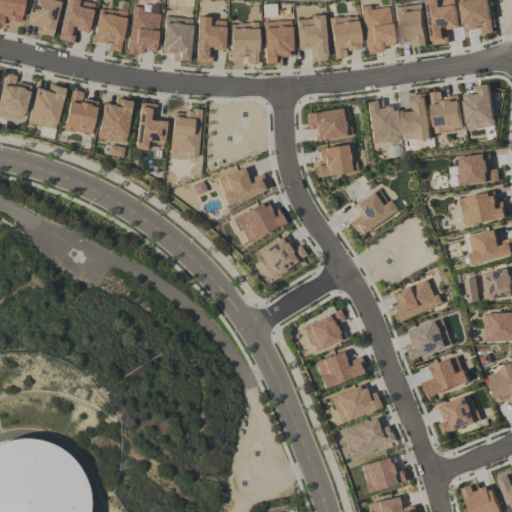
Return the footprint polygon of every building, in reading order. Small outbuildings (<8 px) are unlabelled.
[(4,19),(21,22),(23,0),(0,0),(0,25),(3,26),(4,19)] [(30,0),(25,24),(37,27),(35,33),(51,37),(59,0),(30,0)] [(94,2),(83,0),(64,0),(57,40),(73,43),(75,30),(88,33),(94,2)] [(458,28),(455,6),(439,8),(437,0),(425,0),(432,45),(448,43),(446,30),(458,28)] [(459,0),(463,31),(479,29),(480,34),(492,32),(487,0),(459,0)] [(398,43),(410,42),(411,47),(426,46),(422,4),(394,7),(398,43)] [(360,7),(366,54),(382,52),(382,46),(393,45),(388,7),(369,10),(369,6),(360,7)] [(118,52),(127,13),(99,7),(91,41),(108,45),(107,50),(118,52)] [(154,55),(160,13),(132,9),(126,51),(154,55)] [(360,49),(356,16),(328,18),(333,59),(345,58),(344,51),(360,49)] [(172,60),(189,61),(190,18),(162,17),(161,53),(172,53),(172,60)] [(325,61),(324,17),(295,18),(296,49),(309,49),(310,62),(325,61)] [(195,63),(210,63),(211,50),(224,50),(225,19),(196,18),(195,63)] [(280,64),(280,57),(291,57),(290,21),(262,22),(263,64),(280,64)] [(258,64),(257,23),(229,24),(229,57),(245,57),(245,64),(258,64)] [(0,86),(0,115),(23,120),(29,85),(14,82),(16,75),(3,73),(0,86)] [(489,84),(473,87),(474,93),(462,95),(467,130),(495,126),(489,84)] [(35,88),(27,123),(54,130),(64,88),(48,85),(47,91),(35,88)] [(96,102),(81,99),(82,92),(71,90),(62,130),(89,136),(96,102)] [(462,130),(458,95),(442,97),(441,91),(430,92),(434,133),(462,130)] [(404,141),(431,137),(425,94),(409,96),(411,111),(399,112),(404,141)] [(96,139),(124,143),(130,101),(114,99),(114,105),(101,103),(96,139)] [(365,102),(370,144),(398,141),(393,105),(382,106),(381,100),(365,102)] [(135,148),(163,150),(164,121),(153,121),(154,105),(137,103),(135,148)] [(315,141),(351,136),(347,108),(304,114),(306,130),(313,129),(315,141)] [(169,154),(200,155),(201,112),(171,111),(169,154)] [(318,148),(320,165),(314,165),(315,177),(355,173),(352,145),(318,148)] [(498,181),(497,169),(491,169),(490,154),(456,157),(459,185),(498,181)] [(267,190),(261,174),(248,179),(244,167),(216,178),(222,192),(220,192),(225,205),(267,190)] [(395,211),(389,200),(385,202),(377,189),(352,205),(359,216),(348,223),(356,236),(395,211)] [(503,202),(496,203),(494,192),(459,198),(464,226),(506,218),(503,202)] [(233,218),(246,243),(284,223),(276,208),(271,211),(265,201),(233,218)] [(467,237),(471,252),(469,252),(472,265),(511,254),(511,238),(499,241),(497,230),(467,237)] [(256,252),(271,277),(306,257),(299,245),(293,248),(286,235),(256,252)] [(484,301),(511,297),(511,268),(480,273),(484,301)] [(388,295),(399,322),(442,304),(438,294),(433,296),(427,280),(388,295)] [(338,323),(343,320),(338,309),(301,328),(314,353),(345,337),(338,323)] [(511,312),(484,313),(485,342),(511,341),(511,312)] [(407,331),(412,343),(406,345),(411,360),(451,345),(441,318),(407,331)] [(314,362),(319,375),(317,376),(322,389),(365,372),(359,357),(347,362),(343,351),(314,362)] [(428,367),(433,379),(421,383),(426,398),(469,382),(464,369),(461,370),(456,356),(428,367)] [(511,364),(486,375),(497,404),(508,399),(511,409),(511,364)] [(339,423),(380,408),(374,392),(367,395),(363,384),(329,397),(339,423)] [(437,406),(443,422),(438,423),(442,435),(480,421),(470,394),(437,406)] [(341,431),(351,459),(394,443),(388,426),(381,428),(378,418),(341,431)] [(0,511),(0,434),(14,431),(45,435),(66,447),(85,473),(91,509),(90,511),(0,511)] [(367,493),(406,481),(402,469),(397,471),(392,456),(359,466),(367,493)] [(511,511),(511,471),(511,469),(496,474),(510,511),(511,511)] [(462,489),(470,511),(500,511),(491,485),(479,489),(477,483),(462,489)] [(416,511),(415,506),(401,509),(398,496),(369,503),(370,511),(416,511)]
